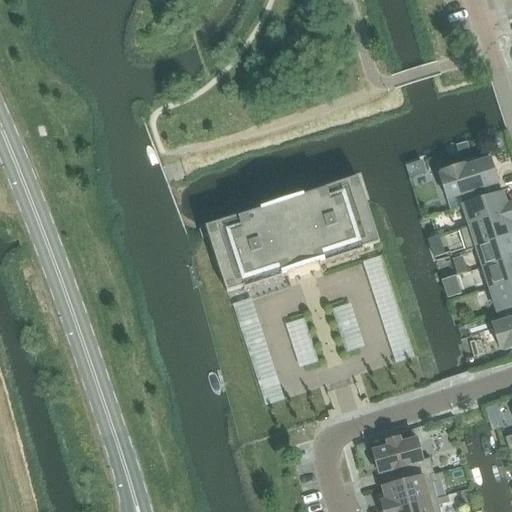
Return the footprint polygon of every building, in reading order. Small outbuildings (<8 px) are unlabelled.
[(459,146),(457,147),(460,156),(470,153),(467,144),(459,146)] [(463,207),(501,195),(491,161),(464,170),(463,166),(442,173),(443,176),(439,178),(446,200),(460,196),(463,207)] [(379,244),(358,179),(324,190),(324,192),(304,198),(303,197),(260,211),(261,212),(240,219),(239,217),(205,228),(227,294),(243,288),(244,291),(288,276),(287,274),(318,264),(319,266),(363,252),(363,250),(379,244)] [(459,232),(511,213),(511,205),(506,208),(501,195),(463,207),(470,227),(458,230),(459,232)] [(465,252),(511,236),(511,226),(511,223),(511,222),(511,213),(459,232),(465,252)] [(483,269),(511,259),(511,236),(465,252),(465,253),(477,249),(483,269)] [(439,238),(428,241),(431,250),(442,246),(439,238)] [(490,289),(511,281),(511,259),(483,269),(490,289)] [(498,313),(511,308),(511,281),(490,289),(498,313)] [(511,308),(498,313),(501,324),(492,327),(499,350),(503,348),(504,352),(511,349),(511,308)] [(486,409),(488,416),(500,412),(498,405),(486,409)] [(383,490),(434,476),(429,460),(422,462),(416,440),(401,444),(400,439),(386,443),(387,448),(367,454),(371,466),(376,465),(379,475),(381,474),(384,488),(382,488),(383,490)] [(383,511),(392,511),(436,500),(431,483),(443,480),(441,474),(434,476),(383,490),(387,505),(382,507),(383,511)] [(439,511),(438,506),(449,503),(447,497),(436,500),(392,511),(439,511)]
